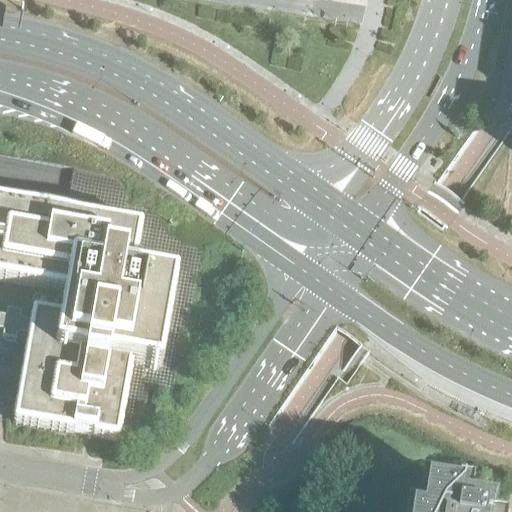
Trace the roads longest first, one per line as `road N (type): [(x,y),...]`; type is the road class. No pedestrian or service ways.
road 1 (secondary): [(328,210),(184,107),(113,67),(0,35)]
road 2 (secondary): [(0,75),(68,96),(145,137),(232,197),(296,256)]
road 3 (secondary): [(0,99),(144,167),(287,271)]
road 4 (residential): [(120,487),(175,490),(208,468),(332,287)]
road 5 (residential): [(287,271),(276,308),(183,443),(120,487)]
road 6 (tertiary): [(363,233),(455,86),(485,0)]
road 7 (tertiary): [(440,0),(416,64),(328,210)]
road 8 (secondary): [(332,287),(420,351),(511,394)]
road 9 (secondary): [(511,324),(363,233)]
road 10 (residential): [(120,487),(0,466)]
